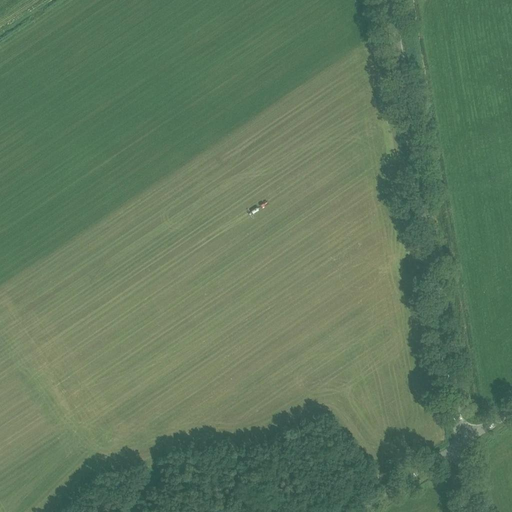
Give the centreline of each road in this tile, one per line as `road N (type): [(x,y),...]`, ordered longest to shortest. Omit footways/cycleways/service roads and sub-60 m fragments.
road 1 (unclassified): [(463,441),(394,0)]
road 2 (unclassified): [(354,511),(463,441)]
